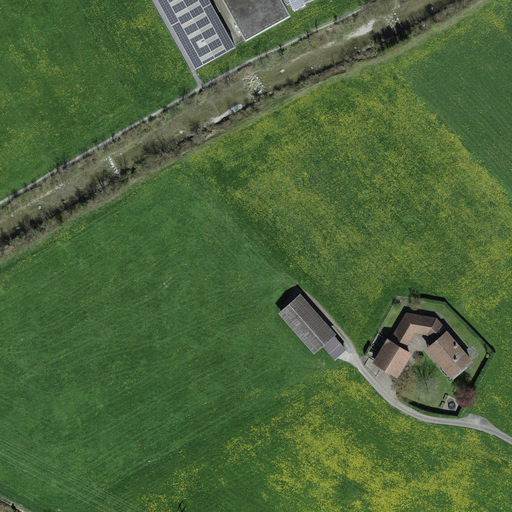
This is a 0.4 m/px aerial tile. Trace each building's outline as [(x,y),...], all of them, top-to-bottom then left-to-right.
[(209,0),(157,0),(195,68),(235,47),(209,0)] [(222,0),(245,40),(290,15),(285,5),(291,2),(293,7),(308,0),(222,0)] [(297,294),(274,312),(312,354),(334,334),(297,294)] [(426,331),(437,321),(435,319),(407,315),(391,342),(405,350),(415,332),(429,335),(426,331)] [(426,331),(429,335),(435,342),(428,348),(451,375),(470,359),(437,321),(426,331)] [(405,350),(391,342),(388,340),(375,362),(397,374),(410,353),(405,350)]
